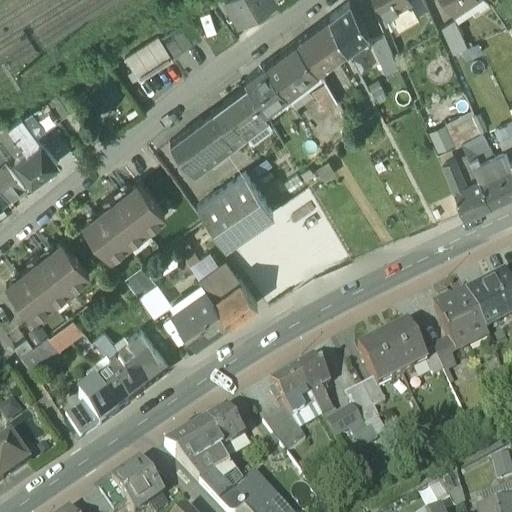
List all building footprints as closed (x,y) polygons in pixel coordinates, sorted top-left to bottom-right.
[(224,0),(237,19),(249,12),(253,13),(257,11),(258,6),(268,0),(224,0)] [(348,0),(347,0),(328,14),(345,46),(365,31),(348,0)] [(377,0),(384,11),(386,10),(403,0),(377,0)] [(411,0),(403,0),(386,10),(395,26),(419,13),(411,0)] [(448,0),(454,9),(469,0),(448,0)] [(328,14),(295,40),(316,68),(345,46),(328,14)] [(467,47),(454,17),(441,27),(452,53),(467,47)] [(188,20),(159,39),(171,58),(201,39),(188,20)] [(383,35),(370,41),(385,74),(397,68),(383,35)] [(157,37),(123,58),(138,81),(172,60),(157,37)] [(316,68),(295,40),(263,64),(284,92),(316,68)] [(345,46),(316,68),(318,73),(347,51),(345,46)] [(263,64),(244,78),(246,82),(262,109),(267,105),(284,92),(263,64)] [(92,73),(70,85),(89,115),(110,102),(92,73)] [(342,95),(332,78),(325,84),(335,100),(342,95)] [(246,82),(212,108),(221,120),(237,140),(267,118),(264,113),(262,109),(246,82)] [(325,84),(325,83),(312,92),(324,110),(336,102),(335,100),(325,84)] [(65,89),(46,103),(59,121),(78,107),(65,89)] [(45,102),(21,115),(28,125),(37,137),(42,133),(59,121),(46,103),(45,102)] [(272,115),(269,109),(264,113),(267,118),(267,119),(272,115)] [(21,115),(0,131),(0,141),(2,144),(28,125),(21,115)] [(272,115),(267,119),(271,125),(276,121),(272,115)] [(209,128),(208,129),(224,150),(237,140),(221,120),(209,128)] [(194,121),(169,140),(194,173),(224,150),(208,129),(209,128),(205,123),(194,121)] [(28,125),(2,144),(13,160),(39,140),(37,137),(28,125)] [(481,129),(461,142),(466,155),(470,153),(487,142),(481,129)] [(39,140),(13,160),(31,183),(57,163),(40,141),(39,140)] [(449,142),(434,149),(441,164),(442,164),(454,157),(453,140),(449,142)] [(507,156),(493,161),(499,177),(511,170),(511,164),(510,160),(507,156)] [(466,184),(454,157),(442,164),(453,190),(466,184)] [(22,188),(3,162),(0,163),(0,187),(8,199),(22,188)] [(488,165),(474,171),(477,179),(480,186),(494,179),(488,165)] [(494,179),(480,186),(489,204),(511,193),(511,170),(499,177),(494,179)] [(245,173),(197,206),(224,246),(240,235),(272,213),(245,173)] [(466,184),(453,190),(456,197),(455,198),(463,216),(489,204),(480,186),(477,179),(466,184)] [(89,218),(82,224),(109,259),(164,216),(137,182),(130,187),(123,192),(116,198),(106,205),(96,213),(89,218)] [(127,183),(120,188),(123,192),(130,187),(127,183)] [(112,193),(103,200),(106,205),(116,198),(112,193)] [(93,209),(87,214),(89,218),(96,213),(93,209)] [(194,254),(183,238),(173,245),(184,261),(194,254)] [(13,277),(5,284),(32,318),(88,274),(62,240),(54,246),(47,251),(40,257),(30,264),(20,272),(13,277)] [(51,242),(44,248),(47,251),(54,246),(51,242)] [(36,252),(26,260),(30,264),(40,257),(36,252)] [(174,253),(155,257),(158,270),(177,266),(174,253)] [(17,268),(10,274),(13,277),(20,272),(17,268)] [(142,268),(126,280),(132,289),(132,288),(137,294),(139,298),(155,286),(142,268)] [(218,268),(199,281),(206,291),(213,301),(232,288),(229,284),(218,268)] [(511,289),(505,275),(465,295),(483,331),(484,331),(498,324),(495,317),(511,308),(511,289)] [(232,288),(213,301),(230,324),(257,305),(240,282),(237,278),(229,284),(232,288)] [(132,289),(126,280),(114,288),(122,298),(130,300),(137,294),(132,288),(132,289)] [(206,291),(172,315),(195,349),(230,324),(213,301),(206,291)] [(465,295),(451,301),(450,300),(434,308),(443,326),(441,327),(454,353),(486,337),(483,331),(465,295)] [(511,308),(495,317),(498,324),(501,331),(511,325),(511,308)] [(62,311),(32,329),(37,337),(68,320),(62,311)] [(80,331),(72,320),(60,328),(69,340),(80,331)] [(501,331),(498,324),(484,331),(492,347),(505,340),(501,331)] [(407,325),(382,338),(402,376),(426,364),(427,363),(422,354),(407,325)] [(60,328),(48,337),(57,348),(58,348),(69,340),(60,328)] [(141,333),(128,343),(135,353),(148,343),(141,333)] [(117,353),(104,335),(95,342),(109,359),(117,353)] [(27,337),(13,347),(20,358),(34,347),(27,337)] [(34,347),(20,358),(28,369),(43,358),(46,362),(61,351),(58,348),(57,348),(48,337),(34,347)] [(382,338),(358,350),(372,379),(377,388),(378,388),(402,376),(382,338)] [(135,353),(124,362),(145,389),(169,370),(148,343),(135,353)] [(444,343),(432,348),(443,370),(454,364),(444,343)] [(432,348),(422,354),(427,363),(426,364),(432,376),(443,370),(432,348)] [(124,362),(117,353),(109,359),(116,368),(124,362)] [(330,383),(314,356),(294,368),(310,395),(320,389),(330,383)] [(116,368),(106,376),(127,403),(145,389),(124,362),(116,368)] [(294,368),(270,382),(273,387),(285,407),(287,409),(299,401),(309,396),(310,395),(294,368)] [(127,403),(106,376),(93,386),(114,413),(127,403)] [(372,379),(362,385),(373,406),(385,401),(378,388),(377,388),(372,379)] [(373,406),(362,385),(344,394),(352,406),(364,425),(379,417),(373,406)] [(114,413),(93,386),(79,398),(82,403),(99,424),(114,413)] [(281,399),(273,387),(269,390),(276,402),(277,401),(281,399)] [(310,395),(309,396),(325,421),(336,415),(320,389),(310,395)] [(0,403),(0,410),(7,421),(22,410),(12,395),(0,403)] [(285,407),(281,399),(277,401),(282,409),(285,407)] [(299,401),(287,409),(292,418),(305,411),(299,401)] [(82,403),(65,415),(79,437),(80,436),(80,437),(99,424),(82,403)] [(336,415),(325,421),(335,437),(348,428),(354,438),(368,431),(364,425),(352,406),(336,415)] [(227,408),(165,444),(189,469),(219,452),(239,440),(242,445),(247,443),(227,408)] [(275,413),(262,421),(277,441),(288,434),(275,413)] [(388,437),(378,443),(387,455),(395,450),(388,437)] [(0,482),(26,464),(7,438),(0,443),(0,482)] [(219,452),(189,469),(227,511),(235,511),(246,503),(251,498),(241,483),(219,452)] [(365,462),(370,473),(386,464),(381,454),(365,462)] [(139,464),(99,492),(112,511),(117,511),(126,506),(130,511),(138,511),(161,496),(139,464)] [(290,511),(253,472),(241,483),(251,498),(246,503),(254,511),(290,511)] [(112,511),(99,492),(83,503),(88,511),(112,511)] [(511,511),(511,498),(478,507),(479,511),(511,511)]
